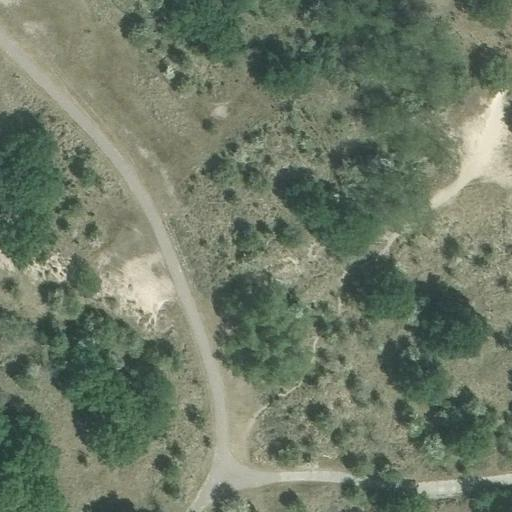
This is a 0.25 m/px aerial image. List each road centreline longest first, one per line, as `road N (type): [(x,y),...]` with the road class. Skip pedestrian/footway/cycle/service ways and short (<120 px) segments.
road 1 (track): [(0,38),(139,191),(219,396),(223,479)]
road 2 (track): [(194,511),(223,479),(333,476),(425,488),(511,482)]
